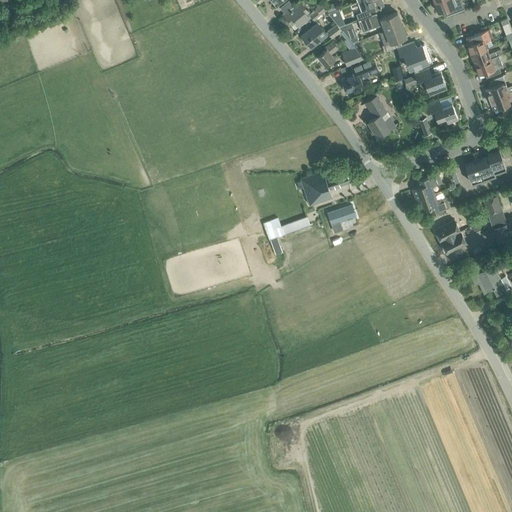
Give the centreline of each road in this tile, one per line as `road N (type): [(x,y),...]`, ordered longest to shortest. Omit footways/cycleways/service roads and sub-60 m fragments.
road 1 (unclassified): [(511,398),(377,176)]
road 2 (unclassified): [(377,176),(241,0)]
road 3 (unclassified): [(377,176),(471,139),(471,99),(431,29)]
